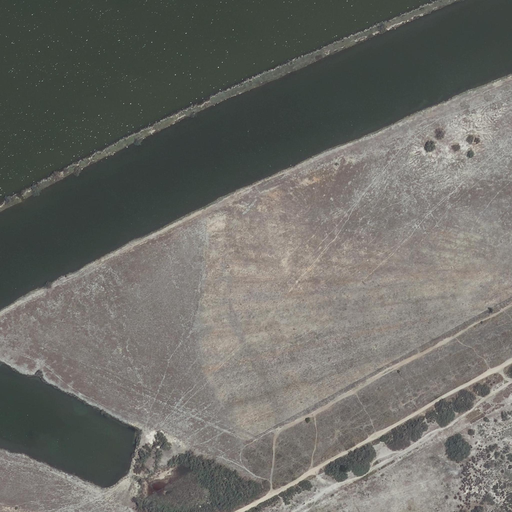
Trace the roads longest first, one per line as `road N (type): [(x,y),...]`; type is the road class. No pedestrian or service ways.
road 1 (track): [(511,304),(281,428),(271,493)]
road 2 (track): [(511,361),(238,511)]
